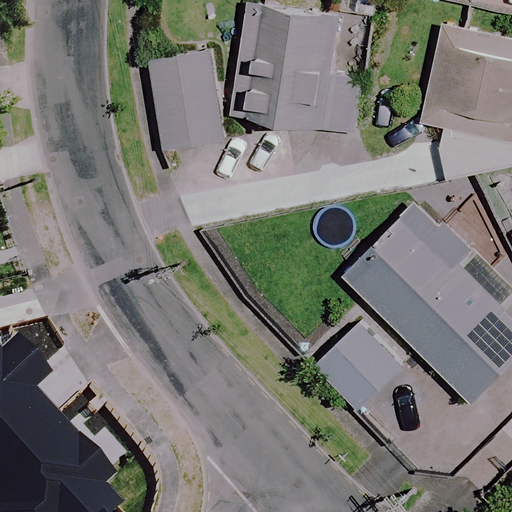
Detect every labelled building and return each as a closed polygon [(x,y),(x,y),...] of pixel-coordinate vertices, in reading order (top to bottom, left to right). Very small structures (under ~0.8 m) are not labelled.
[(369,19),(247,3),(233,117),(355,133),(369,19)] [(511,38),(443,22),(419,122),(438,127),(447,180),(511,168),(511,38)] [(222,141),(209,52),(151,60),(163,150),(222,141)] [(475,251),(428,204),(350,283),(471,404),(511,362),(511,320),(459,267),(475,251)] [(403,367),(357,320),(312,363),(358,410),(403,367)]
